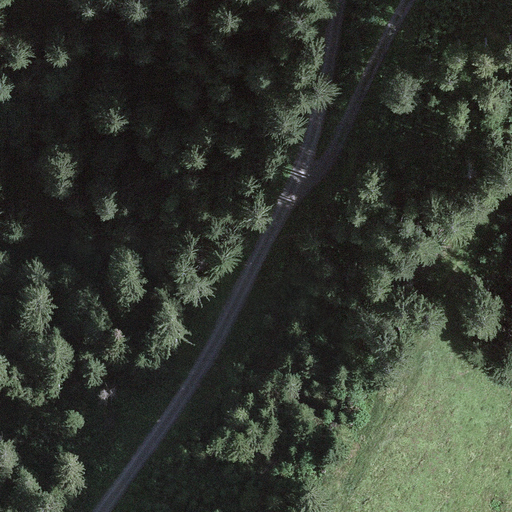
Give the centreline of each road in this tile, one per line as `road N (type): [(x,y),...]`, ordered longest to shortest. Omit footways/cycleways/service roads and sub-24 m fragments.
road 1 (track): [(337,0),(319,100),(257,260),(175,407),(99,511)]
road 2 (track): [(291,183),(327,159),(409,0)]
